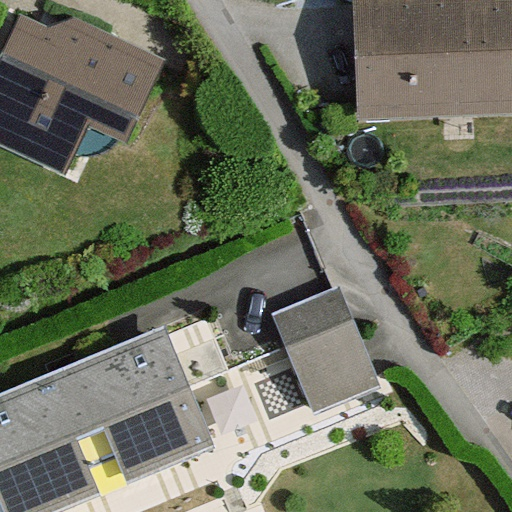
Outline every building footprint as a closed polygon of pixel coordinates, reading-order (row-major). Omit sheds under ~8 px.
[(350,0),(355,117),(511,110),(511,0),(486,0),(466,1),(465,0),(350,0)] [(13,19),(0,48),(0,150),(61,177),(84,126),(124,143),(159,65),(75,28),(42,32),(13,19)] [(268,317),(305,413),(371,388),(334,292),(268,317)] [(190,379),(229,366),(212,314),(173,327),(190,379)] [(0,393),(0,511),(49,511),(205,449),(157,331),(0,393)]
